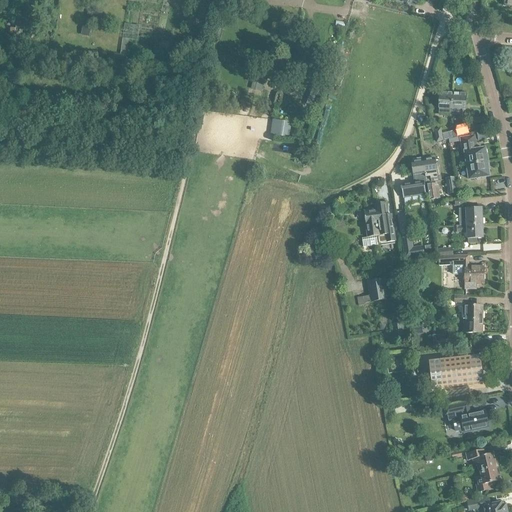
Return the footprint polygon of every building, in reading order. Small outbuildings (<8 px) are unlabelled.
[(10,28),(9,34),(19,36),(21,24),(16,23),(15,28),(10,28)] [(83,24),(81,35),(89,37),(90,26),(83,24)] [(162,60),(164,49),(155,47),(153,58),(162,60)] [(439,114),(451,115),(453,94),(440,94),(439,109),(439,114)] [(451,115),(458,115),(458,118),(465,118),(465,111),(466,111),(467,95),(453,94),(451,115)] [(292,122),(277,120),(275,136),(290,138),(292,122)] [(467,126),(455,130),(457,137),(469,133),(467,126)] [(437,142),(444,140),(441,129),(434,131),(437,142)] [(466,153),(468,166),(490,163),(489,155),(487,156),(486,149),(474,151),(472,138),(475,138),(475,137),(461,139),(463,153),(466,153)] [(414,160),(414,163),(412,163),(415,183),(419,183),(421,194),(418,195),(419,205),(427,203),(429,213),(432,213),(429,203),(430,203),(430,200),(424,161),(420,162),(420,159),(414,160)] [(436,166),(435,159),(424,161),(430,200),(438,199),(437,186),(434,187),(434,182),(441,181),(439,166),(436,166)] [(491,170),(490,163),(468,166),(470,180),(490,177),(489,170),(491,170)] [(446,179),(447,187),(456,185),(455,177),(446,179)] [(467,205),(466,198),(455,199),(455,207),(467,205)] [(377,210),(374,211),(378,237),(379,244),(396,242),(392,214),(388,215),(386,203),(376,205),(377,210)] [(473,209),(467,210),(467,225),(482,224),(481,206),(473,207),(473,209)] [(379,246),(377,237),(378,237),(374,211),(364,212),(368,238),(363,239),(364,248),(379,246)] [(454,234),(468,233),(468,243),(477,243),(477,239),(483,239),(482,224),(467,225),(467,226),(453,226),(454,234)] [(402,239),(405,260),(425,257),(423,246),(413,248),(412,237),(402,239)] [(437,250),(438,257),(439,257),(448,256),(448,249),(437,250)] [(439,266),(453,265),(453,276),(465,276),(465,290),(477,290),(477,284),(484,284),(484,268),(469,267),(469,256),(444,257),(439,257),(439,266)] [(368,282),(370,296),(364,297),(365,303),(387,300),(384,280),(368,282)] [(464,320),(482,320),(482,306),(464,306),(464,312),(464,320)] [(381,319),(382,324),(380,324),(381,328),(387,327),(387,332),(392,332),(390,318),(381,319)] [(482,334),(482,320),(464,320),(464,334),(482,334)] [(415,332),(423,330),(424,330),(422,322),(414,323),(415,332)] [(403,336),(401,324),(392,326),(394,338),(403,336)] [(440,337),(439,335),(433,336),(435,348),(458,346),(457,338),(442,340),(440,337)] [(481,356),(429,362),(432,390),(484,384),(481,356)] [(445,408),(446,415),(457,413),(458,420),(454,421),(456,431),(464,430),(465,432),(489,427),(486,412),(471,415),(468,403),(445,408)] [(477,464),(479,471),(498,467),(495,454),(482,457),(481,450),(465,454),(466,461),(473,459),(474,465),(477,464)] [(453,459),(462,457),(461,451),(451,453),(453,459)] [(501,481),(498,467),(479,471),(480,479),(478,479),(479,484),(477,485),(478,492),(490,489),(488,484),(501,481)] [(489,495),(471,499),(473,510),(481,508),(482,511),(507,511),(505,502),(491,506),(489,495)]
